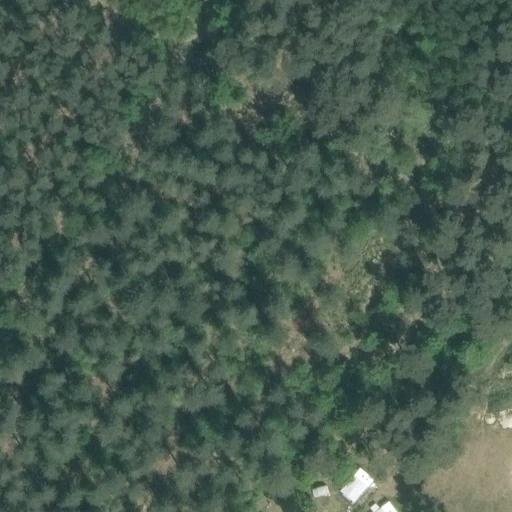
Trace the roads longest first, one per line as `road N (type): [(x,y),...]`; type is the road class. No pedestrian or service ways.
road 1 (track): [(166,60),(482,227),(511,235)]
road 2 (track): [(0,296),(166,60)]
